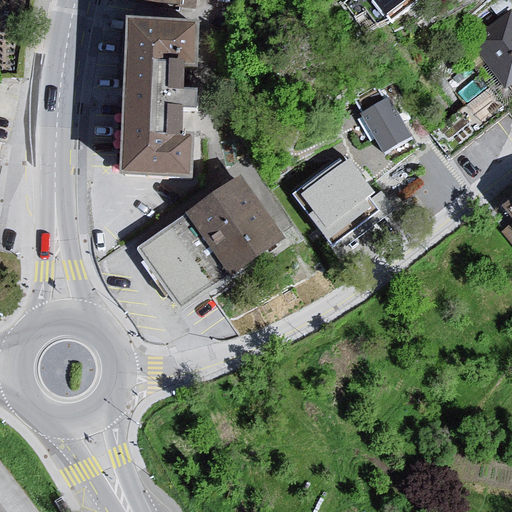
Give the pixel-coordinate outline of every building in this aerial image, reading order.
[(372,0),(386,19),(410,0),(372,0)] [(511,16),(511,15),(469,46),(506,94),(511,89),(511,16)] [(195,23),(130,21),(126,176),(189,178),(191,138),(177,138),(178,110),(197,111),(197,91),(178,91),(179,65),(194,65),(195,23)] [(388,98),(361,114),(385,155),(412,139),(388,98)] [(339,161),(295,196),(332,244),(341,238),(346,244),(393,208),(381,192),(370,200),(367,196),(372,193),(348,162),(343,166),(339,161)] [(242,182),(142,252),(181,309),(282,239),(242,182)] [(511,202),(499,213),(511,229),(511,202)] [(326,339),(163,430),(207,511),(263,511),(282,503),(265,469),(364,413),(326,339)]
